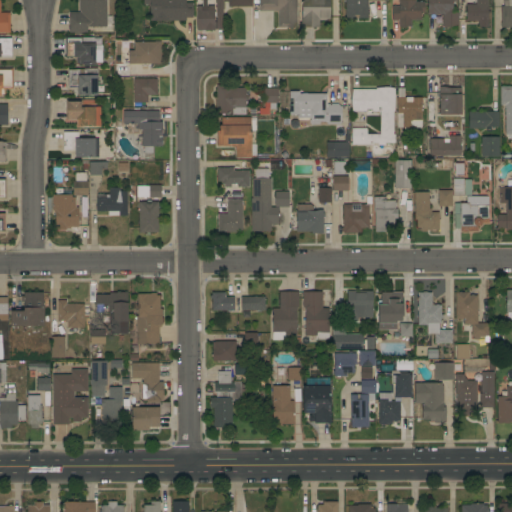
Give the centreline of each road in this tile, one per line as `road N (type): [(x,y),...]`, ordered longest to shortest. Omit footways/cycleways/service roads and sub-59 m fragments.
road 1 (residential): [(0,266),(511,260)]
road 2 (tertiary): [(0,467),(511,465)]
road 3 (residential): [(193,69),(189,467)]
road 4 (residential): [(193,69),(209,61),(511,57)]
road 5 (residential): [(33,266),(39,0)]
